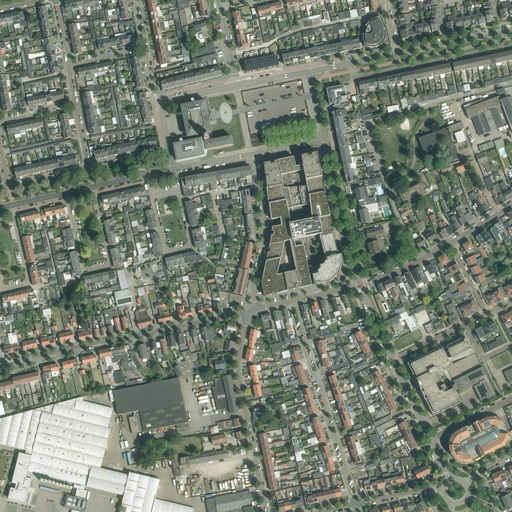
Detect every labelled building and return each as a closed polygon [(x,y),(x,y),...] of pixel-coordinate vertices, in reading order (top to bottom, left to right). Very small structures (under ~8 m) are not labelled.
[(88,0),(82,0),(84,6),(84,8),(90,7),(88,0)] [(198,2),(199,6),(206,4),(204,0),(196,0),(195,0),(194,1),(177,4),(179,9),(190,7),(189,4),(198,2)] [(292,0),(288,0),(289,1),(286,1),(288,8),(289,11),(294,10),(292,0)] [(435,0),(428,0),(426,1),(426,4),(423,5),(424,9),(427,8),(427,6),(438,4),(437,0),(436,0),(435,0)] [(65,6),(62,7),(63,14),(73,12),(72,8),(70,1),(64,2),(65,6)] [(281,2),(275,4),(276,10),(278,17),(281,16),(281,12),(284,12),(283,6),(282,7),(281,2)] [(510,15),(507,3),(501,4),(503,10),(500,10),(502,20),(507,19),(507,16),(510,15)] [(408,5),(400,7),(399,7),(400,11),(401,11),(401,13),(406,12),(409,12),(408,8),(414,7),(414,4),(408,5)] [(269,5),(263,6),(266,17),(272,16),(271,11),(269,5)] [(266,17),(263,6),(257,8),(259,17),(260,19),(266,17)] [(233,16),(233,19),(240,17),(240,18),(243,17),(241,8),(238,8),(239,12),(233,13),(233,16)] [(361,8),(358,9),(359,13),(359,17),(366,15),(365,11),(362,12),(361,8)] [(150,13),(151,19),(158,17),(163,16),(162,13),(161,13),(161,10),(157,11),(157,12),(150,13)] [(356,10),(350,11),(350,12),(351,18),(358,16),(356,10)] [(477,15),(479,23),(479,25),(484,24),(484,22),(486,21),(485,13),(479,15),(478,10),(476,11),(477,15)] [(23,11),(17,13),(19,23),(20,23),(25,22),(25,19),(23,11)] [(485,13),(486,21),(487,22),(491,21),(494,20),(494,17),(495,16),(494,14),(493,14),(492,11),(485,12),(485,13)] [(324,19),(321,20),(322,24),(330,22),(327,12),(323,13),(324,19)] [(469,17),(471,24),(471,26),(476,25),(476,23),(479,23),(477,15),(474,16),(473,13),(472,12),(471,12),(468,13),(469,17)] [(17,13),(11,14),(13,22),(14,25),(19,23),(17,13)] [(401,25),(402,25),(411,23),(410,17),(409,14),(398,16),(399,20),(400,20),(401,22),(400,22),(401,25)] [(461,14),(461,18),(462,18),(463,26),(464,28),(469,27),(468,25),(471,24),(469,17),(464,18),(463,14),(461,14)] [(455,15),(453,16),(456,28),(456,29),(461,28),(461,26),(463,26),(462,18),(461,18),(456,19),(455,15)] [(456,28),(453,16),(448,17),(449,23),(446,23),(448,33),(453,32),(453,29),(456,28)] [(367,23),(369,25),(368,27),(367,28),(367,29),(366,30),(366,31),(365,33),(365,34),(363,34),(362,35),(363,36),(363,37),(363,38),(364,47),(365,47),(366,47),(367,47),(368,48),(369,48),(370,48),(371,48),(373,48),(374,48),(375,47),(376,47),(377,47),(378,46),(379,46),(380,45),(381,45),(381,46),(382,45),(381,45),(383,42),(386,43),(384,42),(384,40),(385,38),(385,36),(386,34),(386,32),(385,30),(385,28),(385,26),(384,24),(383,22),(380,17),(379,17),(378,17),(377,18),(376,18),(375,18),(373,19),(372,19),(371,20),(370,21),(369,22),(368,23),(367,23)] [(424,32),(424,34),(429,33),(429,31),(431,30),(432,30),(430,23),(425,24),(424,20),(422,20),(422,24),(424,32)] [(432,30),(431,30),(432,32),(436,31),(436,30),(439,29),(439,26),(440,26),(439,23),(438,23),(437,20),(430,21),(430,23),(432,30)] [(402,25),(402,27),(406,26),(406,28),(415,26),(417,35),(421,34),(421,32),(424,32),(422,24),(417,25),(416,21),(411,23),(402,25)] [(153,24),(154,30),(160,29),(165,28),(164,22),(153,24)] [(235,24),(236,30),(242,29),(247,28),(246,22),(241,23),(235,24)] [(204,23),(199,25),(204,39),(207,37),(205,31),(207,31),(204,23)] [(276,31),(276,34),(277,37),(281,36),(283,34),(281,31),(279,32),(277,23),(274,24),(276,31)] [(204,39),(199,25),(194,27),(197,34),(198,34),(199,36),(200,40),(204,39)] [(188,26),(182,28),(184,36),(191,34),(188,26)] [(406,26),(402,27),(403,30),(400,31),(402,40),(406,39),(406,38),(408,38),(409,39),(417,38),(417,35),(415,26),(406,28),(406,26)] [(115,39),(117,46),(123,45),(121,37),(120,34),(114,35),(115,39)] [(346,38),(341,39),(341,43),(343,52),(349,51),(347,39),(346,38)] [(353,38),(347,39),(349,51),(355,50),(353,38)] [(329,43),(323,44),(324,47),(325,56),(331,54),(330,47),(329,45),(329,43)] [(306,50),(307,59),(314,58),(311,45),(308,46),(308,47),(305,48),(306,50)] [(313,45),(311,45),(314,58),(320,57),(318,48),(314,49),(313,45)] [(191,56),(193,60),(216,54),(215,48),(208,50),(204,52),(199,54),(195,55),(191,56)] [(193,60),(194,64),(198,63),(202,80),(221,76),(222,76),(219,67),(216,54),(193,60)] [(166,58),(159,59),(160,63),(161,68),(163,68),(166,67),(167,67),(166,64),(167,64),(169,64),(168,61),(167,61),(166,58)] [(113,62),(107,63),(109,71),(110,76),(116,75),(113,62)] [(183,69),(168,72),(172,88),(184,85),(185,87),(187,86),(188,86),(192,85),(193,85),(197,84),(198,84),(198,83),(200,83),(200,81),(202,80),(198,63),(194,64),(183,67),(183,69)] [(168,72),(163,73),(167,89),(172,88),(168,72)] [(167,89),(163,73),(157,75),(158,81),(157,81),(159,86),(161,85),(163,91),(163,90),(167,89)] [(402,74),(395,75),(397,83),(397,86),(404,85),(403,83),(403,81),(402,74)] [(395,75),(387,77),(388,85),(397,83),(395,75)] [(387,77),(377,79),(379,87),(388,85),(387,77)] [(377,79),(368,81),(369,87),(374,86),(374,87),(379,87),(377,79)] [(134,89),(135,92),(141,91),(140,88),(144,87),(143,81),(136,83),(137,88),(134,89)] [(368,81),(358,83),(361,95),(366,94),(367,94),(367,93),(370,93),(369,88),(369,87),(368,81)] [(344,86),(327,89),(330,105),(333,104),(334,107),(332,107),(335,107),(335,109),(344,107),(344,105),(353,103),(352,100),(350,101),(351,102),(344,103),(344,104),(341,104),(341,103),(348,101),(347,95),(346,96),(344,86)] [(82,93),(84,100),(94,98),(92,91),(82,93)] [(147,99),(146,93),(142,94),(141,91),(135,92),(135,95),(134,95),(135,101),(147,99)] [(505,92),(498,94),(499,96),(500,100),(507,97),(505,92)] [(468,119),(472,117),(482,113),(502,106),(498,96),(483,102),(482,99),(464,106),(468,119)] [(499,96),(498,96),(502,106),(511,131),(511,109),(507,97),(500,100),(499,96)] [(211,132),(207,111),(205,100),(180,105),(187,137),(203,134),(203,135),(204,141),(204,140),(205,141),(204,142),(204,143),(202,143),(201,139),(174,145),(177,161),(199,157),(199,156),(200,155),(201,154),(201,153),(200,153),(200,152),(202,148),(205,148),(205,150),(233,145),(231,136),(208,141),(208,140),(210,139),(209,134),(206,134),(206,133),(211,132)] [(99,109),(98,103),(95,104),(85,106),(86,111),(99,109)] [(482,113),(489,132),(498,129),(499,132),(508,129),(511,138),(511,137),(511,131),(502,106),(482,113)] [(100,115),(99,109),(86,111),(87,117),(99,115),(100,115)] [(332,112),(333,118),(342,116),(347,115),(346,109),(332,112)] [(371,109),(361,111),(361,112),(362,117),(363,118),(363,120),(364,121),(373,119),(371,109)] [(479,136),(489,132),(482,113),(472,117),(479,136)] [(87,117),(88,123),(100,121),(99,115),(87,117)] [(151,123),(150,117),(139,119),(140,125),(145,124),(147,124),(151,123)] [(462,122),(452,126),(458,142),(457,142),(458,143),(465,141),(463,133),(466,132),(462,122)] [(12,125),(14,133),(15,135),(21,134),(20,131),(18,124),(12,125)] [(458,142),(452,126),(444,129),(418,138),(423,151),(436,147),(434,142),(445,138),(453,161),(460,159),(454,143),(457,142),(458,142)] [(97,127),(89,129),(90,135),(102,133),(101,127),(97,127)] [(142,137),(144,149),(150,147),(148,139),(145,139),(145,135),(142,136),(142,137)] [(140,141),(136,142),(138,150),(144,149),(142,137),(139,138),(140,141)] [(155,137),(148,139),(150,147),(157,146),(155,137)] [(118,146),(120,154),(126,153),(124,144),(124,141),(117,143),(118,146)] [(130,143),(124,144),(126,153),(132,151),(130,143)] [(111,144),(105,145),(106,148),(108,157),(114,155),(112,147),(111,144)] [(102,158),(100,150),(97,150),(96,146),(93,147),(96,160),(102,158)] [(118,146),(112,147),(114,155),(120,154),(118,146)] [(67,149),(69,157),(71,165),(77,164),(75,155),(73,156),(71,148),(67,149)] [(475,156),(479,165),(488,161),(484,152),(475,156)] [(302,238),(319,234),(320,237),(319,237),(321,237),(321,236),(329,234),(333,234),(332,232),(334,231),(330,215),(330,216),(325,192),(326,192),(323,176),(322,176),(317,153),(301,156),(303,165),(296,167),(294,157),(278,160),(278,161),(264,163),(265,175),(266,175),(267,177),(265,177),(267,188),(266,188),(269,204),(271,220),(280,218),(282,225),(272,227),(270,244),(269,244),(266,261),(262,283),(264,296),(288,291),(288,290),(300,288),(312,285),(302,238)] [(56,156),(57,159),(59,168),(65,167),(63,158),(62,155),(56,156)] [(342,160),(343,165),(352,164),(354,163),(353,157),(342,160)] [(57,159),(51,161),(53,169),(59,168),(57,159)] [(51,161),(45,162),(47,171),(53,169),(51,161)] [(484,166),(488,174),(492,172),(488,161),(482,164),(483,166),(484,166)] [(45,162),(39,164),(41,172),(47,171),(45,162)] [(39,164),(33,165),(35,173),(41,172),(39,164)] [(33,165),(27,166),(29,175),(35,173),(33,165)] [(450,165),(445,166),(440,168),(442,174),(452,171),(450,165)] [(27,166),(21,168),(22,176),(29,175),(27,166)] [(239,169),(238,169),(241,186),(247,185),(246,177),(244,168),(244,169),(243,169),(242,167),(239,169)] [(22,176),(21,168),(14,169),(16,178),(22,176)] [(233,170),(232,170),(235,187),(241,186),(238,169),(237,169),(236,168),(233,170)] [(227,171),(229,182),(230,188),(235,187),(232,170),(231,170),(230,169),(227,171)] [(344,171),(345,177),(354,175),(358,175),(356,169),(344,171)] [(215,173),(218,190),(223,189),(222,183),(221,172),(219,172),(218,171),(215,173)] [(227,171),(221,172),(222,183),(229,182),(227,171)] [(215,173),(209,174),(212,191),(218,190),(215,173)] [(209,174),(203,175),(206,192),(212,191),(209,174)] [(191,177),(194,194),(200,193),(197,177),(196,177),(195,175),(191,177)] [(197,176),(197,177),(200,193),(206,192),(203,175),(197,176)] [(194,194),(191,177),(181,179),(184,197),(194,195),(194,194)] [(375,179),(368,180),(370,186),(376,185),(383,183),(381,177),(375,179)] [(506,201),(502,194),(496,185),(494,186),(490,177),(484,179),(489,192),(491,191),(495,198),(494,199),(498,206),(501,204),(506,201)] [(504,192),(502,194),(506,201),(511,197),(511,190),(511,189),(508,190),(504,182),(500,185),(504,192)] [(399,194),(405,205),(427,194),(421,183),(399,194)] [(138,189),(140,198),(141,201),(143,201),(143,198),(146,197),(147,202),(151,201),(148,191),(146,191),(145,191),(144,187),(138,189)] [(360,189),(355,190),(357,201),(358,201),(359,207),(360,206),(376,203),(374,197),(365,199),(364,193),(366,193),(365,188),(364,188),(363,188),(360,189)] [(138,189),(132,190),(134,197),(138,196),(138,199),(140,198),(138,189)] [(126,191),(120,193),(122,200),(122,203),(126,202),(126,201),(128,201),(126,191)] [(477,200),(475,197),(473,192),(469,195),(477,209),(474,212),(478,218),(480,217),(481,217),(485,214),(477,200)] [(120,193),(114,194),(116,204),(122,203),(122,200),(120,193)] [(114,194),(108,196),(110,205),(116,204),(114,194)] [(207,203),(207,204),(212,202),(211,194),(204,196),(206,203),(207,203)] [(480,194),(475,197),(477,200),(485,214),(490,211),(486,204),(485,205),(481,198),(482,198),(480,194)] [(110,205),(108,196),(102,197),(102,199),(99,200),(100,205),(101,205),(103,204),(103,205),(104,205),(104,207),(108,206),(110,205)] [(367,209),(364,210),(359,211),(362,223),(367,222),(370,222),(368,213),(372,212),(383,210),(381,203),(376,204),(376,205),(370,206),(371,210),(368,211),(367,209)] [(64,205),(57,207),(59,214),(62,213),(63,216),(66,215),(64,205)] [(187,208),(188,214),(197,212),(196,209),(200,208),(200,205),(197,206),(187,208)] [(468,223),(458,207),(457,205),(454,207),(459,215),(456,217),(458,220),(459,220),(463,227),(464,226),(465,227),(466,226),(467,224),(468,223)] [(462,205),(458,207),(468,223),(470,222),(471,223),(473,221),(473,220),(474,220),(470,213),(471,212),(469,209),(466,211),(462,205)] [(57,207),(51,208),(52,215),(56,215),(57,219),(60,219),(59,214),(57,207)] [(405,209),(400,212),(402,215),(407,213),(411,211),(410,207),(405,209)] [(45,212),(42,213),(43,219),(44,222),(47,221),(50,220),(50,218),(49,216),(52,215),(51,208),(44,210),(45,212)] [(39,211),(32,213),(33,220),(40,218),(40,220),(43,219),(42,213),(39,214),(39,211)] [(452,224),(457,231),(462,228),(452,212),(448,214),(451,218),(450,218),(454,224),(452,224)] [(27,221),(26,214),(20,215),(20,218),(17,219),(20,229),(23,229),(23,227),(26,226),(25,222),(27,221)] [(439,217),(441,221),(449,236),(454,233),(450,226),(448,227),(444,221),(441,216),(439,217)] [(104,221),(105,227),(114,225),(113,220),(116,220),(115,217),(106,219),(107,221),(104,221)] [(200,217),(189,220),(191,226),(193,225),(194,226),(195,225),(194,225),(197,225),(196,221),(201,220),(200,217)] [(449,236),(441,221),(438,223),(442,230),(440,231),(441,232),(439,233),(443,240),(449,236)] [(422,222),(415,224),(418,231),(424,228),(422,222)] [(505,242),(504,242),(506,245),(507,245),(506,244),(509,242),(508,240),(503,232),(503,231),(502,229),(504,228),(501,222),(499,224),(498,223),(498,224),(497,223),(495,224),(495,225),(495,226),(501,237),(502,236),(505,242)] [(399,223),(394,224),(392,224),(394,231),(401,229),(399,223)] [(105,227),(107,233),(113,232),(115,231),(115,228),(117,228),(117,225),(114,225),(105,227)] [(503,240),(504,242),(505,242),(502,236),(501,237),(495,226),(489,229),(497,242),(500,241),(501,241),(503,240)] [(243,235),(248,234),(255,233),(257,233),(256,227),(247,228),(247,231),(242,232),(242,231),(239,231),(240,236),(243,235)] [(382,227),(371,230),(366,231),(368,238),(370,243),(368,244),(370,252),(370,253),(371,253),(371,255),(380,252),(376,235),(384,233),(382,227)] [(425,236),(427,238),(429,242),(437,238),(430,227),(427,229),(430,233),(425,236)] [(193,237),(203,235),(204,234),(203,232),(202,232),(201,228),(198,228),(198,229),(196,230),(195,230),(192,231),(193,237)] [(64,237),(73,235),(71,229),(68,229),(67,229),(67,230),(65,230),(62,231),(63,235),(64,237)] [(480,235),(476,238),(476,239),(477,240),(481,245),(485,243),(488,248),(495,243),(490,235),(489,236),(485,231),(483,233),(482,232),(480,234),(480,235)] [(147,238),(148,241),(152,240),(159,239),(158,233),(155,233),(154,233),(154,234),(151,234),(152,237),(147,238)] [(318,274),(312,275),(315,283),(315,285),(317,285),(326,283),(328,284),(330,282),(336,276),(338,276),(339,274),(342,265),(344,264),(343,262),(341,254),(340,255),(339,252),(340,252),(339,249),(337,250),(333,233),(333,234),(329,234),(321,236),(321,237),(327,260),(323,264),(320,265),(321,268),(318,271),(318,274)] [(423,240),(420,234),(417,235),(418,237),(414,239),(415,242),(418,248),(425,244),(423,240)] [(134,237),(136,244),(140,243),(142,242),(141,235),(134,237)] [(118,237),(108,239),(109,245),(112,244),(112,245),(113,244),(116,244),(116,243),(118,241),(118,237)] [(204,241),(194,243),(196,249),(199,248),(200,253),(205,252),(204,248),(204,247),(205,247),(204,244),(210,242),(209,239),(207,240),(204,241)] [(463,245),(464,247),(467,252),(473,248),(475,252),(478,250),(475,244),(472,246),(469,242),(463,245)] [(150,250),(151,253),(162,251),(160,245),(154,246),(154,249),(150,250)] [(478,248),(485,261),(488,259),(481,247),(478,248)] [(111,250),(112,256),(121,254),(122,254),(121,248),(117,248),(114,249),(113,249),(111,250)] [(67,260),(69,260),(71,259),(78,258),(76,251),(74,252),(73,252),(72,252),(73,252),(70,253),(70,256),(66,257),(67,260)] [(189,253),(192,267),(193,268),(195,267),(194,262),(204,260),(199,255),(196,255),(195,252),(189,253)] [(191,263),(189,253),(183,255),(185,261),(185,264),(188,263),(191,263)] [(112,256),(113,262),(122,260),(121,254),(112,256)] [(185,264),(185,261),(183,255),(182,254),(180,255),(177,256),(180,265),(179,265),(180,268),(186,267),(185,264)] [(445,255),(443,256),(438,258),(440,263),(438,264),(440,270),(444,269),(442,265),(448,262),(445,255)] [(473,264),(474,267),(475,267),(479,265),(485,262),(483,257),(476,260),(474,255),(465,260),(469,266),(473,264)] [(174,267),(179,265),(180,265),(177,256),(171,257),(174,267)] [(168,268),(174,267),(171,257),(165,259),(166,262),(166,263),(167,266),(168,268)] [(122,260),(113,262),(115,268),(116,267),(117,271),(124,269),(123,263),(128,262),(127,259),(122,260)] [(52,260),(45,261),(46,267),(49,267),(49,269),(54,268),(52,260)] [(426,267),(428,271),(430,275),(433,273),(436,279),(439,277),(436,272),(438,271),(437,270),(435,265),(433,266),(431,264),(426,267)] [(446,281),(453,278),(457,276),(456,276),(455,273),(460,270),(456,264),(448,268),(450,273),(444,276),(446,281)] [(478,273),(479,276),(483,274),(490,271),(487,266),(481,269),(479,265),(475,267),(474,267),(470,269),(473,275),(478,273)] [(411,271),(415,278),(417,284),(418,284),(418,285),(422,284),(418,276),(420,275),(424,285),(428,283),(421,266),(411,271)] [(239,271),(238,275),(248,277),(249,270),(239,268),(238,271),(239,271)] [(72,271),(66,272),(66,275),(70,274),(71,279),(76,278),(76,277),(78,276),(79,276),(82,275),(80,269),(72,271)] [(116,270),(107,272),(109,281),(110,281),(115,279),(115,277),(117,277),(116,270)] [(118,271),(122,291),(128,289),(124,270),(118,271)] [(42,277),(41,271),(31,273),(32,280),(39,278),(42,277)] [(104,272),(101,272),(103,282),(104,282),(104,283),(110,282),(110,281),(109,281),(107,272),(104,273),(104,272)] [(409,272),(404,274),(404,275),(403,276),(406,281),(407,281),(407,282),(409,281),(413,290),(417,288),(411,276),(409,272)] [(448,286),(450,290),(451,290),(457,287),(461,285),(460,282),(464,280),(461,273),(456,276),(457,276),(453,278),(455,282),(448,286)] [(479,276),(475,278),(478,284),(482,282),(484,285),(497,279),(494,274),(485,279),(483,274),(479,276)] [(237,278),(236,281),(247,283),(248,277),(238,275),(238,278),(237,278)] [(92,287),(90,276),(84,278),(85,281),(84,281),(85,282),(85,281),(86,284),(89,284),(90,288),(92,287)] [(402,281),(400,276),(395,278),(398,286),(399,285),(405,297),(408,295),(402,281)] [(394,298),(399,296),(394,284),(392,279),(383,283),(387,292),(390,290),(392,293),(390,294),(391,298),(393,297),(394,298)] [(237,283),(236,287),(245,289),(247,283),(236,281),(235,283),(237,283)] [(453,295),(453,296),(455,300),(466,294),(464,291),(469,289),(466,283),(461,285),(457,287),(459,292),(453,295)] [(382,284),(377,286),(380,293),(382,292),(384,298),(387,297),(382,284)] [(504,286),(500,287),(503,293),(506,292),(509,296),(511,295),(511,296),(511,295),(511,288),(510,285),(505,288),(504,286)] [(137,288),(139,295),(149,293),(147,286),(144,287),(139,288),(139,287),(137,288)] [(245,289),(236,287),(235,290),(234,290),(233,293),(244,295),(245,289)] [(499,291),(493,294),(498,303),(502,301),(501,301),(501,300),(503,299),(501,295),(503,293),(500,287),(497,289),(499,291)] [(32,300),(37,299),(36,295),(35,296),(33,289),(27,290),(28,297),(30,305),(31,309),(34,308),(32,300)] [(118,307),(127,305),(133,303),(130,289),(128,289),(122,291),(115,292),(118,307)] [(242,302),(244,297),(218,291),(220,303),(221,303),(222,309),(230,307),(230,308),(231,308),(231,307),(241,305),(241,302),(242,302)] [(378,294),(374,296),(384,320),(385,322),(388,327),(392,326),(400,322),(403,321),(405,320),(408,326),(410,325),(416,322),(413,316),(409,318),(409,317),(407,313),(406,312),(397,316),(389,320),(384,309),(382,304),(380,299),(378,294)] [(498,303),(493,294),(488,297),(486,294),(483,296),(486,302),(489,300),(491,305),(494,304),(493,305),(494,305),(498,303)] [(10,302),(8,295),(2,296),(4,303),(7,302),(8,307),(11,306),(10,302)] [(221,303),(220,303),(218,303),(216,298),(215,298),(215,295),(212,295),(215,311),(222,310),(222,309),(221,303)] [(341,296),(343,301),(344,304),(345,303),(347,309),(350,308),(346,295),(341,296)] [(163,308),(162,303),(160,297),(158,298),(159,303),(155,304),(156,309),(158,309),(160,316),(158,317),(159,324),(166,322),(164,313),(163,308)] [(205,297),(202,298),(204,304),(204,307),(206,313),(212,312),(211,306),(212,305),(211,301),(206,302),(205,297)] [(330,299),(331,304),(332,306),(333,306),(335,312),(339,311),(335,298),(330,299)] [(387,302),(382,304),(384,309),(387,307),(386,306),(391,304),(390,301),(389,301),(388,298),(385,299),(387,302)] [(325,300),(321,301),(319,302),(320,307),(321,310),(323,309),(325,316),(326,321),(327,324),(330,323),(325,300)] [(472,304),(467,306),(471,315),(475,313),(474,313),(476,312),(474,307),(477,306),(474,300),(471,301),(472,304)] [(450,325),(450,326),(455,323),(454,323),(457,321),(457,320),(460,318),(453,303),(446,307),(450,316),(447,317),(449,321),(448,321),(450,325)] [(201,305),(197,306),(199,315),(206,313),(204,307),(204,304),(201,305)] [(144,306),(141,307),(145,327),(152,325),(151,320),(151,318),(148,319),(147,311),(146,311),(144,306)] [(183,306),(177,307),(178,312),(179,314),(180,319),(186,318),(185,311),(183,306)] [(471,315),(467,306),(461,309),(460,307),(457,308),(460,314),(463,313),(465,317),(467,316),(467,317),(471,315)] [(145,327),(141,307),(138,308),(139,311),(138,311),(135,312),(138,323),(139,328),(145,327)] [(397,309),(394,311),(397,316),(406,312),(404,307),(398,310),(397,309)] [(111,312),(112,312),(111,310),(111,309),(104,311),(109,335),(114,333),(112,326),(111,320),(113,319),(111,312)] [(287,330),(287,331),(292,330),(291,325),(290,326),(288,317),(289,317),(287,309),(282,310),(284,318),(286,325),(287,330)] [(282,342),(281,342),(282,345),(283,345),(290,343),(287,331),(287,330),(282,331),(280,321),(281,321),(279,311),(272,312),(275,322),(276,322),(277,329),(278,330),(282,342)] [(168,312),(164,313),(166,322),(173,321),(171,314),(169,314),(168,312)] [(116,313),(112,314),(117,333),(122,332),(120,324),(118,318),(117,318),(116,313)] [(269,313),(261,315),(262,318),(261,318),(262,318),(263,321),(265,328),(269,327),(267,320),(271,319),(269,313)] [(424,326),(428,334),(436,330),(437,331),(440,329),(440,330),(445,328),(444,328),(443,324),(442,324),(440,321),(437,322),(432,313),(429,315),(432,322),(424,326)] [(511,322),(507,314),(505,315),(505,316),(502,317),(506,325),(511,322)] [(101,315),(98,316),(99,320),(99,323),(101,331),(102,336),(107,335),(106,330),(106,329),(106,328),(103,328),(102,322),(101,315)] [(90,318),(93,329),(95,337),(100,336),(99,329),(97,330),(95,324),(94,316),(90,317),(91,318),(90,318)] [(121,318),(124,331),(129,330),(127,323),(126,317),(121,318)] [(494,321),(487,324),(492,333),(498,330),(494,321)] [(236,332),(237,328),(238,324),(229,322),(228,322),(228,326),(225,325),(223,333),(226,333),(225,336),(230,337),(231,330),(236,332)] [(392,326),(392,328),(395,334),(403,330),(400,322),(392,326)] [(419,329),(416,322),(410,325),(408,326),(411,332),(419,329)] [(487,324),(481,327),(485,336),(492,333),(487,324)] [(201,328),(202,333),(203,336),(204,335),(206,342),(208,348),(211,347),(208,335),(208,332),(206,327),(201,328)] [(485,336),(481,327),(475,330),(479,340),(485,336)] [(320,337),(325,336),(331,334),(329,328),(317,331),(318,333),(320,337)] [(259,338),(260,332),(257,331),(251,329),(250,336),(256,337),(259,338)] [(196,330),(190,331),(192,338),(193,338),(195,344),(199,343),(196,330)] [(93,338),(92,333),(91,331),(85,332),(86,339),(93,338)] [(357,341),(358,341),(364,338),(361,331),(360,331),(359,331),(358,332),(353,335),(354,338),(352,339),(354,342),(357,341)] [(72,332),(66,333),(67,341),(74,339),(72,332)] [(86,339),(85,332),(79,334),(78,334),(79,336),(80,341),(86,339)] [(67,341),(66,333),(59,335),(60,342),(67,341)] [(184,344),(182,334),(179,334),(178,334),(177,335),(176,335),(179,345),(184,344)] [(13,342),(10,343),(10,345),(12,353),(19,351),(18,346),(17,344),(18,344),(17,339),(16,339),(16,335),(12,336),(12,337),(13,342)] [(168,337),(170,347),(176,346),(173,335),(168,337)] [(54,336),(47,337),(49,345),(56,343),(54,336)] [(49,345),(47,337),(41,339),(42,346),(49,345)] [(364,338),(358,341),(355,342),(358,348),(367,344),(368,343),(366,340),(365,340),(364,338)] [(502,338),(496,341),(498,347),(505,344),(502,338)] [(12,353),(10,345),(9,339),(5,340),(7,346),(4,347),(4,349),(5,354),(12,353)] [(163,349),(163,351),(164,354),(168,353),(167,347),(165,339),(160,341),(162,349),(163,349)] [(449,345),(442,348),(447,359),(451,357),(452,359),(469,350),(468,350),(471,349),(467,342),(468,342),(466,339),(463,340),(461,341),(460,339),(457,341),(458,343),(456,344),(455,342),(451,344),(452,346),(450,346),(449,345)] [(36,340),(29,341),(31,349),(38,347),(36,340)] [(232,352),(234,342),(227,340),(225,350),(232,352)] [(316,342),(318,349),(325,347),(325,346),(327,346),(325,340),(324,340),(323,340),(316,342)] [(31,349),(29,341),(22,343),(24,350),(31,349)] [(496,341),(489,344),(492,350),(498,347),(496,341)] [(160,358),(163,356),(161,351),(159,351),(158,349),(157,349),(155,342),(150,343),(152,351),(154,350),(156,357),(158,360),(160,359),(160,358)] [(138,346),(140,351),(142,360),(144,359),(147,359),(144,344),(138,346)] [(362,350),(364,353),(370,350),(367,344),(358,348),(357,349),(359,352),(362,350)] [(492,350),(489,344),(483,348),(486,353),(492,350)] [(124,346),(119,347),(121,354),(123,353),(124,360),(128,359),(127,352),(126,352),(124,346)] [(117,355),(118,355),(119,354),(121,359),(123,367),(125,370),(126,370),(126,371),(126,372),(127,372),(128,372),(129,372),(129,371),(132,370),(133,371),(135,371),(135,369),(136,369),(136,368),(130,363),(129,362),(125,363),(124,360),(123,353),(121,354),(119,347),(115,348),(117,355)] [(318,349),(320,355),(327,353),(325,347),(318,349)] [(447,359),(442,348),(442,347),(407,363),(433,416),(461,403),(455,391),(457,390),(459,394),(460,394),(459,393),(455,385),(452,386),(453,388),(448,391),(444,385),(438,373),(436,368),(449,362),(447,359)] [(119,362),(118,355),(117,355),(115,348),(110,349),(112,356),(110,356),(112,363),(119,362)] [(287,358),(292,356),(298,354),(296,348),(286,351),(288,355),(283,356),(283,359),(284,359),(287,358)] [(112,365),(112,363),(110,356),(112,356),(110,349),(99,351),(101,361),(103,360),(104,366),(106,367),(112,365)] [(370,350),(364,353),(359,355),(360,358),(362,357),(364,361),(367,359),(367,360),(373,357),(370,350)] [(181,353),(192,372),(196,370),(192,362),(191,356),(190,354),(189,351),(181,353)] [(320,355),(322,362),(331,359),(329,352),(327,353),(320,355)] [(133,361),(130,363),(136,368),(137,367),(137,368),(140,366),(133,353),(130,355),(133,361)] [(256,363),(257,356),(253,355),(247,354),(245,361),(250,362),(256,363)] [(292,356),(294,362),(300,360),(298,354),(292,356)] [(217,358),(213,358),(209,359),(210,367),(216,366),(216,369),(225,368),(224,361),(218,362),(217,358)] [(331,359),(322,362),(323,364),(322,365),(323,369),(331,366),(330,363),(332,362),(331,359)] [(77,360),(70,361),(71,368),(78,366),(77,360)] [(180,365),(178,366),(184,377),(192,372),(189,366),(186,360),(179,364),(180,365)] [(71,368),(70,361),(62,363),(64,369),(64,370),(71,368)] [(349,365),(347,361),(334,365),(335,369),(349,365)] [(351,368),(354,373),(369,366),(366,361),(351,368)] [(50,366),(51,372),(59,371),(57,364),(50,366)] [(44,374),(51,372),(50,366),(43,367),(44,374)] [(178,366),(173,368),(178,377),(178,378),(179,379),(184,377),(178,366)] [(482,367),(453,381),(455,385),(459,393),(463,391),(464,392),(473,387),(481,402),(492,396),(496,394),(482,367)] [(280,371),(282,378),(292,375),(290,368),(280,371)] [(122,371),(114,373),(117,384),(125,382),(124,379),(122,371)] [(257,371),(251,372),(252,378),(253,378),(253,381),(259,380),(257,371)] [(372,374),(375,380),(382,377),(378,371),(372,374)] [(216,387),(214,387),(215,392),(219,410),(229,408),(231,414),(233,413),(238,412),(237,405),(235,395),(234,390),(232,380),(231,375),(226,376),(214,379),(216,387)] [(329,377),(331,384),(340,381),(339,377),(336,378),(335,375),(329,377)] [(294,380),(291,381),(291,382),(288,382),(289,386),(300,382),(301,385),(308,383),(306,377),(299,379),(294,380)] [(375,380),(378,386),(385,383),(382,377),(375,380)] [(146,385),(127,389),(113,392),(118,415),(123,414),(133,412),(134,417),(128,418),(132,434),(144,432),(176,425),(177,429),(189,427),(183,402),(179,379),(178,380),(177,378),(146,385)] [(146,385),(145,380),(137,382),(137,380),(125,382),(127,389),(146,385)] [(331,384),(333,390),(339,388),(342,387),(340,381),(331,384)] [(375,388),(378,394),(379,394),(388,390),(385,383),(378,386),(375,388)] [(296,395),(297,399),(311,394),(309,388),(299,391),(300,394),(296,395)] [(333,390),(335,396),(341,394),(339,388),(333,390)] [(260,390),(254,391),(255,397),(262,396),(265,395),(264,389),(260,390)] [(378,394),(381,401),(391,396),(388,390),(379,394),(378,394)] [(335,396),(337,403),(343,401),(341,394),(335,396)] [(384,407),(394,402),(391,396),(381,401),(379,402),(382,408),(384,407)] [(0,444),(14,447),(26,450),(25,454),(19,453),(12,483),(16,484),(15,489),(11,488),(8,499),(26,503),(32,479),(31,479),(32,475),(71,485),(72,483),(75,484),(73,488),(77,489),(75,498),(74,499),(69,498),(67,507),(72,508),(72,511),(71,511),(82,511),(85,500),(88,491),(84,490),(85,486),(124,496),(122,503),(123,503),(120,511),(193,511),(194,509),(155,499),(160,480),(144,476),(134,474),(130,473),(129,475),(100,468),(110,429),(109,428),(113,409),(89,403),(83,402),(82,397),(33,410),(0,419),(0,444)] [(299,407),(300,410),(315,406),(313,399),(306,401),(307,404),(299,407)] [(337,403),(339,409),(348,406),(346,400),(343,401),(337,403)] [(394,402),(384,407),(387,413),(390,411),(391,412),(397,409),(394,402)] [(266,405),(257,407),(252,408),(255,421),(256,422),(257,422),(258,420),(257,417),(264,415),(263,412),(267,411),(266,405)] [(315,406),(300,410),(301,413),(309,410),(310,414),(317,412),(315,406)] [(341,415),(349,413),(350,412),(348,406),(339,409),(341,415)] [(343,422),(349,420),(351,419),(349,413),(341,415),(343,422)] [(374,423),(375,426),(392,418),(391,415),(374,423)] [(305,427),(307,427),(320,423),(318,417),(312,419),(313,422),(310,423),(309,422),(304,424),(305,427)] [(449,446),(449,447),(449,448),(449,449),(450,450),(450,452),(450,453),(451,455),(454,458),(455,459),(456,460),(457,460),(458,461),(459,462),(461,462),(463,463),(464,463),(466,463),(467,463),(469,463),(470,462),(472,462),(475,460),(477,459),(480,457),(481,458),(481,456),(483,455),(483,457),(484,457),(484,456),(501,447),(502,447),(502,446),(503,446),(504,445),(505,444),(505,443),(506,443),(511,439),(511,430),(509,432),(509,430),(508,429),(508,427),(507,426),(507,425),(506,425),(506,424),(505,423),(505,422),(504,422),(503,421),(503,420),(502,420),(501,420),(501,419),(500,419),(499,419),(499,418),(497,418),(496,417),(494,417),(493,417),(492,417),(490,417),(489,417),(488,418),(486,418),(478,422),(478,421),(477,422),(478,423),(474,425),(474,424),(473,424),(470,426),(469,427),(462,430),(461,431),(457,432),(456,433),(455,434),(454,435),(453,436),(452,438),(451,439),(450,441),(450,442),(449,444),(449,445),(449,446)] [(235,428),(241,426),(240,419),(217,423),(218,430),(231,427),(231,425),(234,424),(235,428)] [(349,420),(343,422),(345,428),(351,426),(349,420)] [(376,428),(377,431),(395,423),(393,420),(386,423),(376,428)] [(399,425),(402,431),(408,428),(405,421),(399,425)] [(309,433),(316,431),(322,429),(320,423),(307,427),(309,433)] [(402,431),(405,437),(411,434),(408,428),(402,431)] [(309,436),(310,439),(324,435),(322,429),(316,431),(316,433),(309,436)] [(244,439),(242,431),(235,433),(232,433),(233,437),(237,436),(238,440),(244,439)] [(404,445),(405,445),(414,441),(413,438),(414,437),(412,434),(411,434),(405,437),(402,438),(405,445),(404,445)] [(211,438),(213,445),(227,442),(225,435),(211,438)] [(310,439),(307,440),(308,443),(310,442),(311,445),(316,443),(315,441),(318,440),(319,443),(326,441),(324,435),(310,439)] [(347,438),(349,444),(355,442),(355,443),(358,442),(356,436),(353,437),(353,436),(347,438)] [(380,442),(377,436),(369,438),(371,444),(376,443),(378,442),(380,442)] [(405,445),(408,453),(412,451),(411,450),(417,447),(414,441),(405,445)] [(349,444),(351,451),(357,449),(355,443),(355,442),(349,444)] [(319,455),(329,452),(328,446),(321,448),(322,450),(314,453),(315,456),(319,455)] [(351,451),(353,457),(359,455),(357,449),(351,451)] [(228,450),(223,451),(172,460),(175,477),(181,475),(179,466),(230,458),(228,450)] [(359,455),(353,457),(355,464),(358,463),(359,467),(363,465),(366,464),(365,461),(363,461),(361,455),(359,455)] [(322,467),(333,464),(331,458),(325,460),(322,461),(323,464),(324,466),(322,467)] [(333,464),(322,467),(323,470),(328,469),(329,472),(335,470),(333,464)] [(359,472),(358,472),(358,474),(368,471),(366,466),(358,468),(359,472)] [(427,466),(420,469),(423,476),(430,472),(427,466)] [(423,476),(420,469),(414,472),(417,479),(423,476)] [(503,470),(497,472),(502,483),(505,481),(507,486),(511,483),(509,476),(506,477),(503,470)] [(399,472),(396,473),(396,477),(398,483),(405,482),(403,477),(403,475),(400,476),(399,472)] [(502,483),(497,472),(491,475),(492,476),(491,476),(491,477),(491,479),(492,479),(493,479),(495,482),(495,484),(498,483),(500,486),(502,489),(500,490),(501,493),(506,492),(502,483)] [(389,475),(390,478),(391,485),(398,483),(396,477),(396,473),(389,475)] [(369,479),(370,483),(372,489),(378,488),(377,481),(376,477),(369,479)] [(245,492),(240,493),(244,511),(250,511),(254,511),(249,491),(245,492)] [(210,499),(206,500),(208,511),(253,511),(254,511),(250,511),(244,511),(240,493),(210,499)] [(288,498),(288,500),(291,509),(296,508),(295,501),(292,502),(291,498),(289,498),(288,493),(286,494),(287,499),(288,498)] [(314,502),(312,495),(307,497),(306,494),(303,494),(305,501),(307,500),(308,503),(311,503),(312,504),(313,503),(313,502),(314,502)] [(501,498),(504,504),(511,501),(508,494),(501,498)] [(414,505),(415,507),(415,508),(418,507),(421,511),(427,509),(423,501),(417,504),(414,505)]
